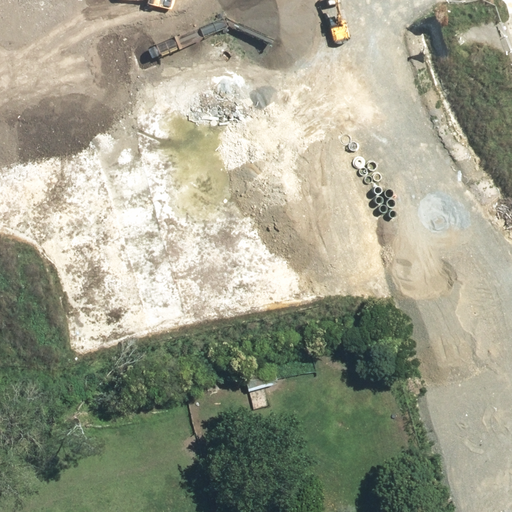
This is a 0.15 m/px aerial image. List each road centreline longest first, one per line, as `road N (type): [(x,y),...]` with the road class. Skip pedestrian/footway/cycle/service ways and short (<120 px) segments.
road 1 (residential): [(367,0),(0,107)]
road 2 (unknown): [(89,82),(169,344)]
